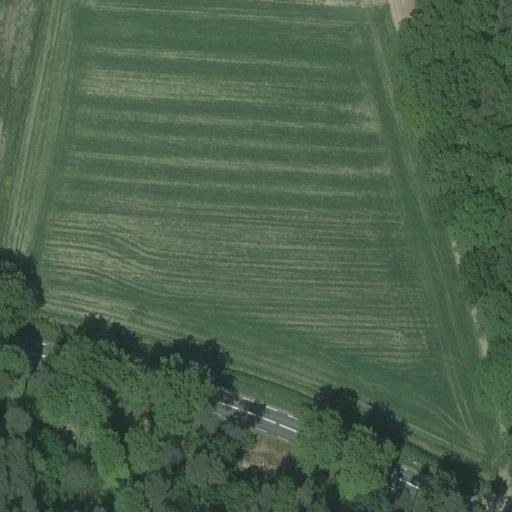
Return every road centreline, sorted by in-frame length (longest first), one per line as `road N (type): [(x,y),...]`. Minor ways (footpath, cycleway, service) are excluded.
road 1 (secondary): [(464,511),(252,407),(0,341)]
road 2 (track): [(504,500),(509,443),(420,76)]
